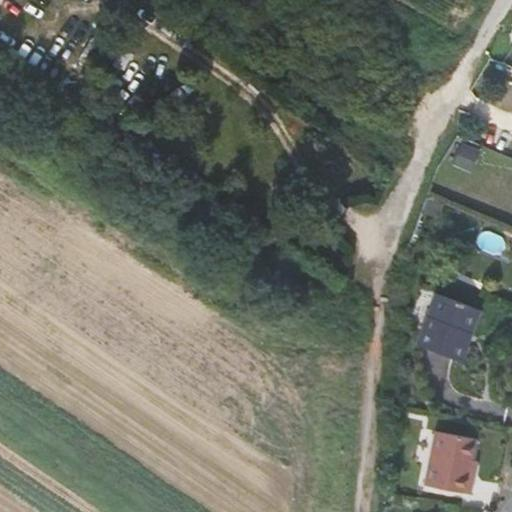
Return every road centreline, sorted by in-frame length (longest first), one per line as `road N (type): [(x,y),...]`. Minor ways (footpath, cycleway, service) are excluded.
road 1 (track): [(0,152),(242,309),(376,354)]
road 2 (track): [(355,511),(401,206)]
road 3 (residential): [(401,206),(508,0)]
